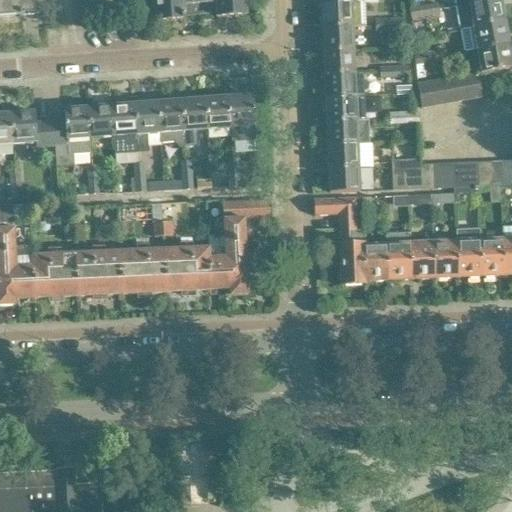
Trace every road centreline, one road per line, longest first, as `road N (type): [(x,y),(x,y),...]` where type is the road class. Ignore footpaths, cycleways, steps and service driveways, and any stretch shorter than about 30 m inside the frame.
road 1 (secondary): [(0,412),(298,399)]
road 2 (secondary): [(296,346),(0,359)]
road 3 (residential): [(288,62),(0,78)]
road 4 (residential): [(296,346),(288,62)]
road 5 (secondary): [(511,337),(296,346)]
road 6 (secondary): [(298,399),(511,390)]
